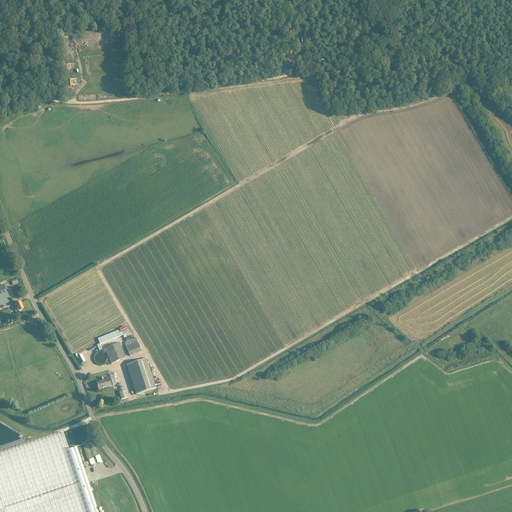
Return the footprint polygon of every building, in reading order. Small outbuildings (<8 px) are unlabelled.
[(37,64),(51,63),(51,56),(40,56),(40,55),(33,55),(33,60),(37,60),(37,64)] [(0,305),(11,301),(4,285),(0,286),(0,305)] [(24,310),(21,302),(14,305),(15,308),(14,309),(17,315),(22,313),(21,311),(24,310)] [(120,330),(109,334),(111,340),(123,335),(124,338),(127,337),(124,331),(122,333),(120,330)] [(108,335),(99,338),(102,344),(110,340),(108,335)] [(130,357),(141,352),(136,338),(124,343),(130,357)] [(111,364),(126,358),(120,343),(105,349),(111,364)] [(84,351),(79,353),(82,362),(88,360),(84,351)] [(146,359),(126,366),(136,396),(156,389),(146,359)] [(97,383),(98,390),(111,386),(109,380),(107,380),(106,377),(100,379),(101,382),(97,383)] [(0,453),(0,511),(98,511),(89,483),(82,464),(77,447),(69,450),(63,433),(0,453)]
